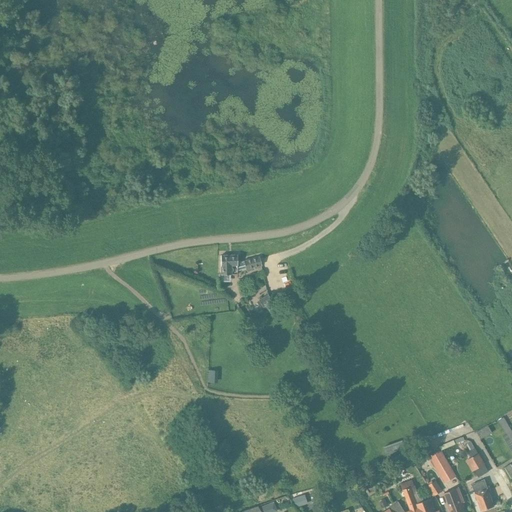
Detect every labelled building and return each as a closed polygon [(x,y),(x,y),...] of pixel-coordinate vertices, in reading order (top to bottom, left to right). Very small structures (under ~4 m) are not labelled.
[(237,263),(237,255),(221,255),(221,274),(237,273),(237,271),(262,265),(260,257),(237,263)] [(268,295),(259,301),(263,307),(260,308),(264,314),(268,311),(275,306),(268,295)] [(216,382),(216,371),(208,370),(208,381),(216,382)] [(511,430),(511,429),(506,419),(505,419),(504,417),(498,421),(506,434),(502,436),(511,452),(511,430),(511,431),(511,430)] [(492,433),(488,425),(477,431),(481,439),(492,433)] [(485,464),(475,448),(468,452),(471,458),(466,461),(472,471),(485,464)] [(455,476),(440,450),(430,456),(445,482),(455,476)] [(412,480),(400,485),(410,510),(407,511),(440,511),(439,510),(436,511),(431,498),(423,501),(422,497),(419,498),(414,485),(414,486),(412,480)] [(489,486),(487,487),(484,480),(472,485),(475,492),(482,511),(494,506),(489,492),(491,491),(489,486)] [(442,491),(435,481),(429,485),(435,496),(442,491)] [(462,496),(459,488),(444,493),(451,511),(465,511),(462,502),(464,501),(462,496)] [(307,504),(304,495),(293,499),(296,508),(307,504)] [(384,499),(379,502),(382,508),(388,505),(384,499)] [(274,511),(277,511),(274,503),(262,507),(264,511),(274,511)]
